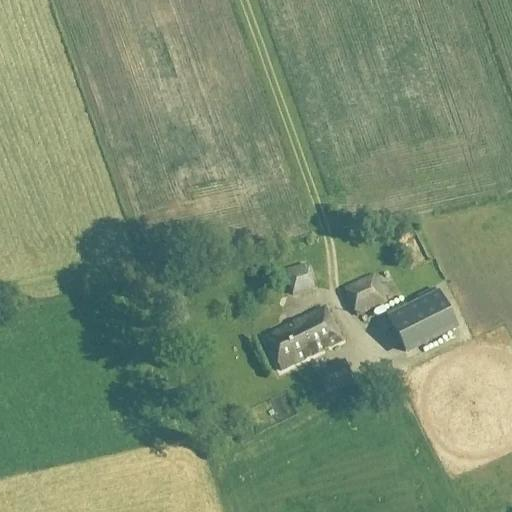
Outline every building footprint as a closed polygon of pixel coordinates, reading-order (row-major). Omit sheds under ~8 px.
[(313,291),(305,266),(282,274),(290,299),(313,291)] [(342,290),(355,319),(387,305),(373,276),(342,290)] [(416,305),(387,320),(405,354),(451,331),(432,293),(414,302),(416,305)] [(324,311),(264,341),(280,374),(340,343),(324,311)] [(326,397),(353,384),(343,365),(316,378),(326,397)]
